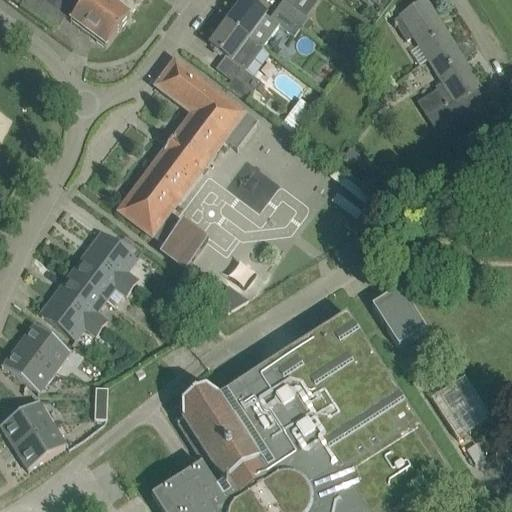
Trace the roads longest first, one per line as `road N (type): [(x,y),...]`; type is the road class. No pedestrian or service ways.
road 1 (residential): [(0,302),(78,131),(81,107)]
road 2 (residential): [(81,107),(133,91),(200,0)]
road 3 (residential): [(81,107),(57,63),(0,19)]
